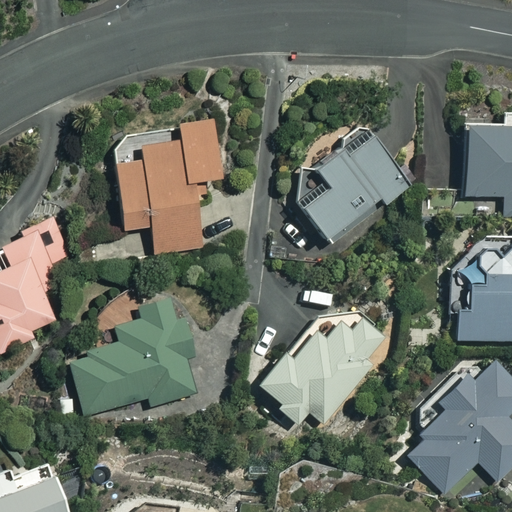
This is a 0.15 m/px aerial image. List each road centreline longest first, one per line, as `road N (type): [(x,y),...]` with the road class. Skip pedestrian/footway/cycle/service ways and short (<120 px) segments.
road 1 (residential): [(511,41),(172,32)]
road 2 (residential): [(172,32),(55,67),(0,95)]
